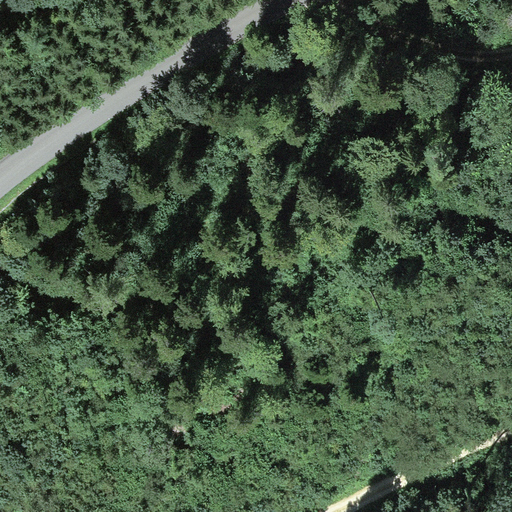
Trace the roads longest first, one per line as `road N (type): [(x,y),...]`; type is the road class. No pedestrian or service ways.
road 1 (tertiary): [(0,176),(126,91),(286,0)]
road 2 (track): [(314,0),(441,52),(511,50)]
road 3 (track): [(511,431),(339,511)]
